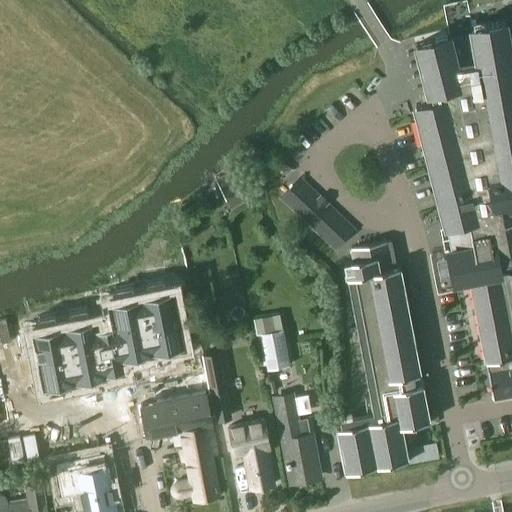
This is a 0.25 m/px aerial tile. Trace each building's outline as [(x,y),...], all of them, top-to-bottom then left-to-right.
[(433,100),(415,104),(436,183),(441,205),(446,224),(448,223),(452,246),(447,248),(448,251),(449,255),(451,264),(454,279),(470,276),(471,279),(470,279),(471,280),(486,360),(487,360),(488,366),(487,366),(493,395),(511,391),(511,98),(511,97),(511,63),(505,21),(485,25),(472,27),(473,32),(473,36),(450,40),(449,35),(416,43),(429,91),(430,90),(433,100)] [(284,162),(279,168),(286,174),(291,169),(284,162)] [(233,169),(220,175),(235,205),(248,199),(233,169)] [(281,197),(335,248),(353,228),(326,203),(327,202),(320,196),(320,197),(299,178),(288,189),(281,197)] [(340,426),(337,426),(346,471),(364,467),(363,461),(374,459),(375,465),(394,462),(393,456),(406,453),(401,426),(429,420),(422,384),(416,385),(414,374),(420,373),(413,338),(407,340),(405,329),(411,328),(407,309),(401,310),(399,299),(405,298),(405,296),(399,297),(397,286),(403,285),(399,266),(391,267),(386,240),(351,247),(353,259),(344,261),(345,271),(346,271),(347,277),(355,276),(381,410),(383,410),(385,417),(340,426)] [(194,269),(187,271),(189,281),(196,280),(194,269)] [(93,316),(24,330),(39,402),(129,384),(127,373),(198,359),(182,278),(108,293),(114,325),(95,328),(93,316)] [(198,288),(196,280),(188,281),(190,289),(198,288)] [(198,288),(190,289),(191,297),(199,295),(198,288)] [(199,295),(191,297),(193,306),(201,304),(199,295)] [(201,304),(193,306),(195,314),(203,313),(201,304)] [(203,313),(195,314),(197,324),(205,322),(203,313)] [(205,322),(197,324),(199,331),(206,329),(205,322)] [(206,329),(199,331),(200,339),(208,337),(206,329)] [(289,365),(282,329),(260,333),(267,369),(289,365)] [(208,337),(200,339),(200,345),(209,343),(208,337)] [(218,351),(203,354),(211,393),(225,390),(218,351)] [(180,430),(189,479),(177,481),(176,481),(175,482),(174,483),(173,484),(172,485),(171,486),(171,488),(171,489),(171,490),(171,492),(172,493),(173,494),(174,495),(175,496),(176,496),(178,497),(179,497),(180,497),(192,494),(193,496),(194,500),(221,495),(213,457),(217,452),(212,425),(206,394),(205,391),(153,401),(143,403),(140,404),(146,436),(180,430)] [(280,441),(284,440),(292,481),(314,477),(309,450),(313,449),(306,418),(299,419),(294,391),(272,396),(280,441)] [(251,489),(273,485),(266,448),(269,447),(264,420),(228,427),(234,454),(243,453),(251,489)] [(86,495),(89,511),(114,511),(107,469),(70,476),(74,497),(86,495)] [(39,477),(40,482),(24,485),(26,499),(7,502),(6,498),(3,494),(0,493),(0,511),(46,511),(43,494),(50,493),(47,475),(39,477)]
